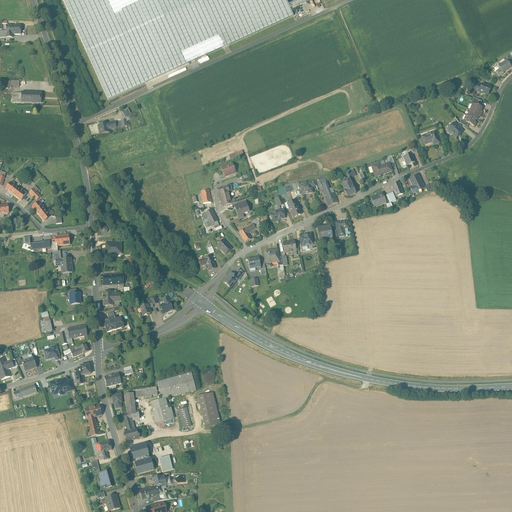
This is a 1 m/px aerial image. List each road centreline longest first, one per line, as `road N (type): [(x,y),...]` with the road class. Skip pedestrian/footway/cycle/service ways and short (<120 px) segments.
road 1 (unclassified): [(200,300),(263,343),(323,367),(403,385),(511,386)]
road 2 (residential): [(247,249),(465,149),(511,75)]
road 3 (track): [(72,124),(348,0)]
road 4 (unclassified): [(34,0),(82,160)]
road 5 (residential): [(98,354),(135,511)]
road 6 (residential): [(91,225),(98,354)]
